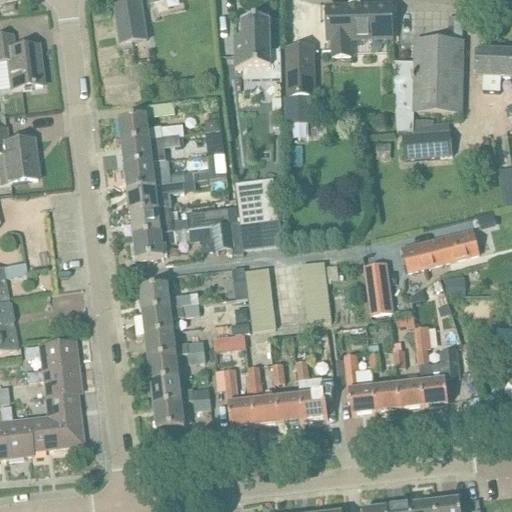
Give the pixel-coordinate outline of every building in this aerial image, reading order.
[(141,5),(115,9),(120,47),(147,43),(141,5)] [(327,10),(327,30),(328,43),(332,42),(333,60),(351,59),(351,42),(393,41),(392,29),(392,9),(327,10)] [(242,44),(233,45),(234,73),(242,73),(250,72),(250,82),(280,81),(280,86),(282,85),(281,51),(279,51),(279,55),(271,56),(270,23),(241,24),(242,44)] [(0,81),(1,95),(42,90),(37,50),(14,53),(12,39),(0,40),(0,65),(8,64),(10,77),(0,77),(0,81)] [(415,115),(462,116),(464,45),(414,44),(414,66),(394,65),(393,80),(397,135),(414,134),(415,115)] [(288,101),(314,100),(315,100),(314,51),(287,52),(288,101)] [(511,81),(511,54),(476,53),(475,73),(475,80),(484,81),(484,96),(500,96),(501,81),(511,81)] [(314,126),(314,100),(288,101),(284,101),(284,127),(314,126)] [(282,101),(272,102),(273,115),(282,115),(282,101)] [(119,122),(122,145),(151,142),(163,141),(179,140),(185,139),(184,129),(177,130),(162,132),(162,130),(149,132),(147,119),(119,122)] [(0,188),(0,189),(0,188),(0,199),(12,198),(11,187),(38,184),(32,143),(8,147),(5,121),(0,121),(0,188)] [(219,122),(205,124),(206,137),(221,135),(219,122)] [(414,138),(402,139),(404,163),(428,161),(452,159),(450,131),(450,126),(434,128),(414,131),(414,134),(414,138)] [(221,136),(205,137),(208,159),(224,158),(222,136),(221,136)] [(163,141),(151,142),(153,166),(166,165),(164,151),(172,150),(180,149),(179,140),(163,141)] [(125,170),(153,166),(151,142),(122,145),(125,170)] [(153,166),(125,170),(128,193),(194,184),(194,186),(227,180),(224,158),(208,159),(209,175),(193,177),(183,177),(183,175),(171,177),(167,177),(167,176),(166,165),(153,166)] [(511,170),(499,173),(505,210),(511,208),(511,170)] [(273,183),(236,188),(241,229),(240,229),(243,255),(284,249),(281,224),(279,224),(273,183)] [(194,184),(128,193),(131,216),(159,214),(171,212),(170,198),(170,197),(185,195),(195,194),(194,186),(194,184)] [(159,214),(131,216),(133,240),(189,233),(212,230),(230,228),(228,212),(186,218),(187,223),(173,225),(171,212),(159,214)] [(492,215),(477,219),(481,234),(496,230),(492,215)] [(230,228),(212,230),(214,243),(216,255),(224,254),(233,253),(234,253),(234,260),(244,258),(243,255),(240,229),(240,227),(230,228)] [(133,240),(136,264),(164,261),(163,248),(191,245),(189,233),(133,240)] [(406,250),(412,276),(459,263),(479,258),(473,234),(406,250)] [(0,271),(0,304),(8,303),(5,282),(28,278),(26,266),(0,271)] [(302,269),(303,281),(337,277),(336,269),(325,271),(325,267),(302,269)] [(386,267),(363,270),(370,320),(393,318),(386,267)] [(269,273),(244,276),(246,288),(270,285),(269,273)] [(337,277),(303,281),(304,293),(327,290),(327,286),(338,284),(337,277)] [(246,288),(248,300),(271,297),(270,285),(246,288)] [(168,288),(140,292),(143,315),(199,308),(198,298),(182,300),(182,299),(169,301),(168,288)] [(327,290),(304,293),(306,305),(328,302),(327,290)] [(271,297),(248,300),(249,312),(273,309),(271,297)] [(306,305),(307,317),(330,314),(328,302),(306,305)] [(0,356),(17,353),(8,303),(0,304),(0,356)] [(146,339),(174,336),(172,321),(200,318),(199,308),(143,315),(146,339)] [(251,324),(274,321),(273,309),(249,312),(251,324)] [(248,312),(235,313),(236,326),(249,325),(248,312)] [(307,317),(308,329),(331,327),(330,314),(307,317)] [(414,319),(398,321),(399,331),(406,330),(406,333),(415,332),(414,319)] [(253,336),(276,333),(274,321),(251,324),(253,336)] [(233,339),(249,337),(248,328),(232,330),(233,339)] [(459,376),(472,375),(463,353),(457,353),(442,355),(443,366),(430,368),(428,354),(431,354),(428,331),(416,332),(417,352),(421,386),(423,411),(449,408),(446,384),(459,382),(459,376)] [(511,334),(497,333),(495,363),(511,363),(511,334)] [(148,363),(176,359),(188,358),(204,356),(203,346),(175,350),(174,336),(146,339),(148,363)] [(218,343),(213,344),(214,357),(220,356),(244,353),(242,340),(218,343)] [(78,372),(75,347),(24,353),(25,363),(40,361),(42,376),(78,372)] [(394,356),(396,373),(405,372),(404,355),(394,356)] [(188,358),(189,368),(205,367),(204,356),(188,358)] [(380,357),(370,358),(372,376),(382,374),(380,357)] [(148,363),(151,385),(179,382),(176,359),(148,363)] [(357,359),(345,361),(346,363),(348,388),(349,394),(350,399),(352,419),(376,416),(374,391),(372,374),(365,375),(359,375),(357,359)] [(297,367),(296,367),(299,399),(303,424),(328,422),(326,402),(325,396),(324,397),(322,384),(322,382),(315,382),(309,383),(307,366),(297,367)] [(285,388),(283,369),(272,370),(274,389),(285,388)] [(260,371),(248,373),(252,404),(255,430),(279,427),(277,402),(264,403),(260,371)] [(45,402),(77,398),(81,398),(78,372),(42,376),(27,378),(28,388),(43,386),(45,402)] [(234,374),(225,375),(231,433),(255,430),(252,404),(238,406),(234,374)] [(179,382),(151,385),(154,409),(182,405),(195,404),(211,402),(209,392),(208,392),(194,394),(193,392),(180,394),(179,382)] [(397,388),(400,414),(423,411),(421,386),(397,388)] [(376,416),(400,414),(397,388),(374,391),(376,416)] [(8,396),(0,396),(0,409),(9,408),(8,396)] [(45,402),(48,422),(76,444),(82,437),(77,398),(45,402)] [(277,402),(279,427),(303,424),(299,399),(277,402)] [(211,402),(195,404),(196,414),(212,412),(211,402)] [(154,409),(157,434),(185,430),(182,405),(154,409)] [(10,411),(0,412),(2,427),(6,463),(32,460),(32,456),(28,424),(12,426),(10,411)] [(32,456),(71,451),(76,444),(48,422),(28,424),(32,456)] [(460,511),(460,503),(436,506),(436,511),(460,511)]
